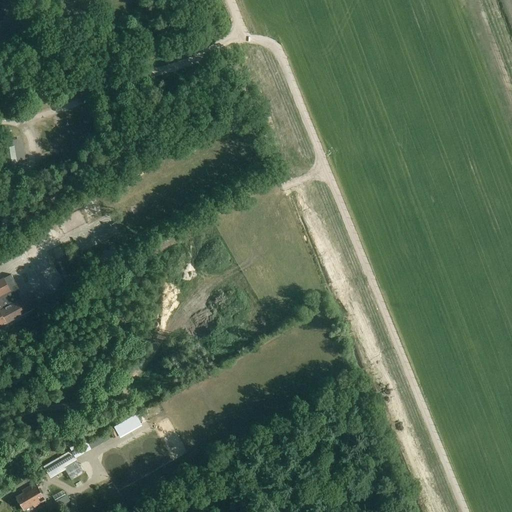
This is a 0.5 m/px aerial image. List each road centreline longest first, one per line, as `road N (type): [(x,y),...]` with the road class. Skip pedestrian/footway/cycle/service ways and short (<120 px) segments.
road 1 (track): [(22,125),(230,40),(255,47),(340,270),(446,511)]
road 2 (track): [(0,228),(32,160),(25,128),(0,120)]
